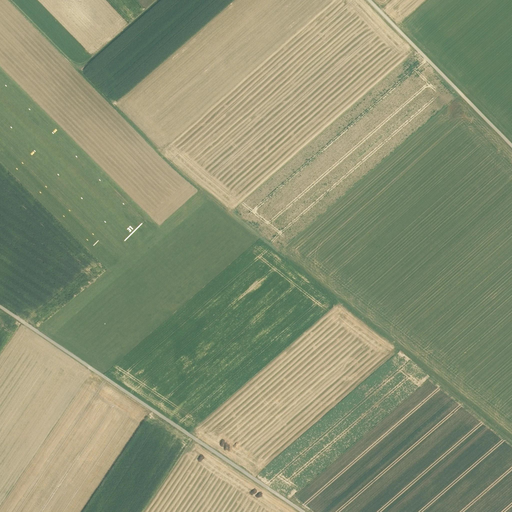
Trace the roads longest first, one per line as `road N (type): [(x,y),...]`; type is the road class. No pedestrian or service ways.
road 1 (track): [(7,0),(183,176),(511,439)]
road 2 (track): [(302,511),(0,306)]
road 3 (track): [(368,0),(511,146)]
